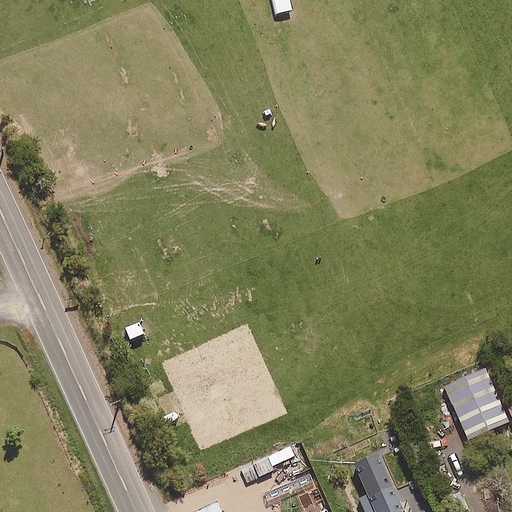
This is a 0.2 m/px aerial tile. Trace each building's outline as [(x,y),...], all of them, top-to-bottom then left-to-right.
[(507,420),(482,366),(443,384),(468,438),(507,420)] [(511,379),(497,387),(511,419),(511,379)] [(247,482),(274,469),(273,465),(295,455),(290,443),(240,468),(247,482)] [(403,511),(377,450),(353,460),(367,490),(357,494),(364,511),(403,511)] [(221,511),(217,501),(191,511),(221,511)]
